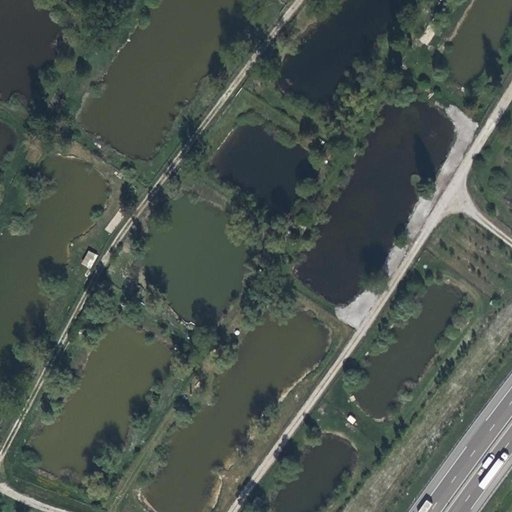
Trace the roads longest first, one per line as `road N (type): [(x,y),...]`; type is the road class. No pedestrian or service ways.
road 1 (track): [(0,447),(103,260),(302,0)]
road 2 (track): [(231,511),(511,93)]
road 3 (motorway): [(511,402),(430,511)]
